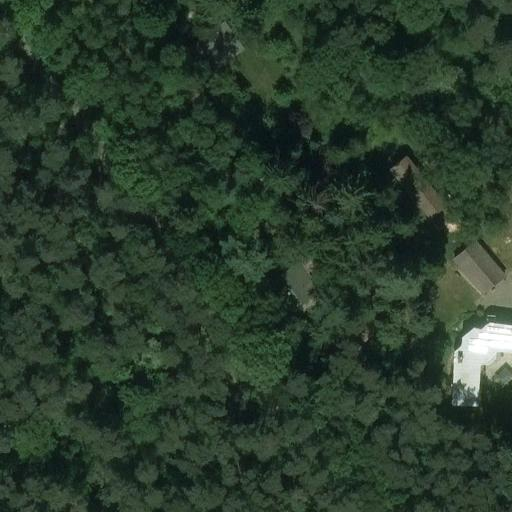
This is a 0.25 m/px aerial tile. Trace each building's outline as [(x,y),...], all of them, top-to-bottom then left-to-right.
[(246,51),(225,22),(198,41),(219,71),(246,51)] [(449,210),(405,158),(392,169),(434,222),(449,210)] [(473,242),(453,259),(484,295),(504,278),(473,242)] [(315,293),(298,269),(270,289),(287,312),(315,293)] [(511,330),(490,328),(458,354),(455,403),(474,405),(476,362),(496,347),(511,349),(511,330)]
